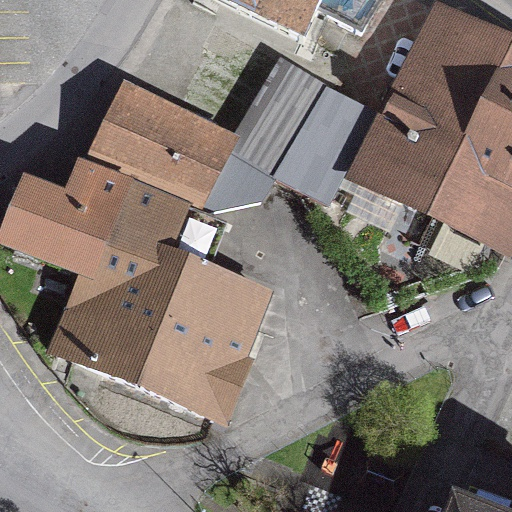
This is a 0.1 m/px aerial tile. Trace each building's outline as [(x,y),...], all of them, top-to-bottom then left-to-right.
[(210,0),(303,46),(316,15),(360,35),(380,0),(210,0)] [(358,178),(511,253),(511,64),(474,46),(481,32),(437,10),(358,178)] [(327,91),(281,63),(234,142),(226,157),(271,184),(327,91)] [(198,212),(226,157),(234,142),(131,92),(92,171),(126,184),(127,185),(129,185),(186,208),(198,212)] [(24,190),(1,245),(86,278),(88,279),(109,225),(111,225),(127,185),(126,184),(92,171),(81,167),(66,205),(24,190)] [(263,297),(166,258),(186,208),(129,185),(127,185),(111,225),(109,225),(88,279),(86,278),(52,354),(226,425),(245,376),(235,372),(263,297)]
